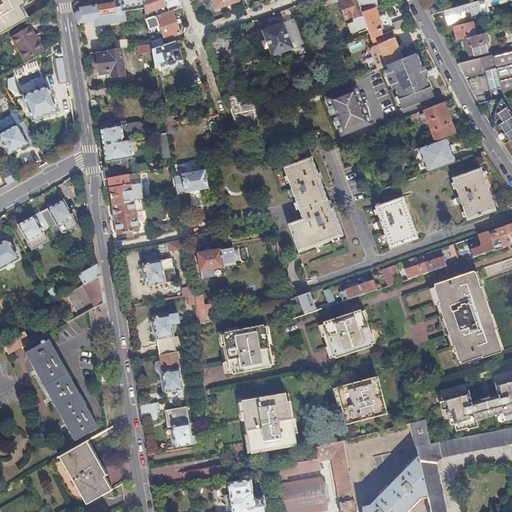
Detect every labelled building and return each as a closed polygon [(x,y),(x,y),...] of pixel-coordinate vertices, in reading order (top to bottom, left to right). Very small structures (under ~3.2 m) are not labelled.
[(0,0),(0,36),(28,20),(20,8),(26,4),(24,5),(21,0),(0,0)] [(99,5),(101,15),(121,11),(120,4),(124,3),(122,0),(114,0),(115,2),(99,5)] [(122,0),(124,3),(120,4),(121,11),(125,11),(145,7),(143,0),(122,0)] [(165,0),(143,0),(145,7),(146,13),(167,6),(165,0)] [(165,0),(167,6),(169,11),(173,10),(182,7),(180,0),(165,0)] [(213,0),(217,8),(239,0),(213,0)] [(349,23),(352,32),(367,27),(362,13),(360,8),(357,0),(343,0),(340,1),(346,18),(352,16),(354,21),(349,23)] [(377,7),(375,2),(360,8),(362,13),(376,7),(377,7)] [(466,20),(465,17),(482,13),(480,7),(478,2),(452,9),(444,11),(448,25),(466,20)] [(80,9),(78,14),(79,23),(96,20),(97,25),(126,19),(125,11),(121,11),(101,15),(99,5),(98,5),(80,9)] [(484,6),(480,7),(482,13),(483,16),(484,15),(486,17),(488,17),(484,6)] [(376,7),(362,13),(367,27),(369,33),(371,38),(381,34),(380,30),(383,28),(376,7)] [(164,39),(181,33),(173,10),(169,11),(146,18),(146,19),(149,29),(160,25),(162,31),(160,31),(161,33),(162,33),(164,39)] [(410,15),(392,22),(396,29),(414,21),(410,15)] [(272,56),(303,43),(294,18),(262,30),(272,56)] [(473,22),(453,27),(457,41),(463,39),(477,36),(473,22)] [(30,27),(12,38),(26,61),(44,51),(30,27)] [(486,44),(488,43),(486,34),(484,34),(477,36),(463,39),(466,48),(472,47),(474,56),(487,52),(486,44)] [(385,65),(403,58),(394,37),(378,44),(378,45),(372,47),(371,50),(378,68),(385,65)] [(130,38),(115,41),(116,49),(121,48),(131,47),(130,38)] [(180,50),(179,50),(175,41),(155,47),(164,74),(186,67),(183,59),(180,50)] [(349,45),(352,52),(363,48),(360,41),(349,45)] [(138,46),(139,54),(152,52),(152,49),(151,44),(138,46)] [(112,76),(125,75),(121,48),(116,49),(109,50),(109,53),(100,55),(98,55),(101,73),(112,72),(112,76)] [(55,60),(59,85),(68,84),(63,50),(58,51),(55,53),(56,57),(59,58),(59,59),(55,60)] [(511,50),(489,56),(458,64),(465,77),(477,74),(477,72),(497,67),(511,63),(511,50)] [(385,65),(401,106),(402,108),(432,95),(430,89),(433,88),(428,76),(425,77),(416,53),(403,58),(385,65)] [(497,67),(502,87),(502,88),(503,92),(511,89),(511,63),(497,67)] [(491,91),(502,89),(502,88),(502,87),(497,67),(477,72),(477,74),(486,71),(491,91)] [(49,86),(46,87),(43,77),(35,80),(38,90),(23,96),(23,97),(22,98),(22,99),(21,101),(22,102),(22,104),(23,107),(25,108),(26,109),(28,109),(33,122),(34,121),(35,124),(58,115),(57,112),(58,112),(49,86)] [(339,124),(337,125),(338,128),(341,136),(364,126),(362,119),(367,116),(369,116),(368,112),(369,111),(365,103),(362,104),(355,85),(325,97),(328,105),(329,107),(332,106),(339,124)] [(106,88),(90,91),(93,111),(99,110),(97,100),(108,98),(106,88)] [(234,98),(227,101),(237,130),(241,129),(240,123),(255,117),(264,114),(261,103),(251,105),(252,110),(241,112),(240,104),(236,104),(234,98)] [(497,131),(498,134),(501,140),(504,145),(511,141),(511,113),(506,104),(505,100),(504,99),(503,99),(502,98),(500,101),(499,104),(498,106),(496,111),(496,113),(495,116),(495,119),(495,123),(496,127),(497,131)] [(442,102),(423,110),(435,141),(446,137),(455,134),(442,102)] [(37,144),(35,140),(20,113),(18,110),(14,112),(11,115),(0,121),(0,139),(9,155),(28,144),(30,148),(37,144)] [(255,117),(240,123),(241,129),(256,126),(255,117)] [(137,122),(101,128),(104,145),(130,140),(129,136),(139,134),(140,134),(142,133),(143,131),(144,130),(144,128),(144,127),(143,125),(142,124),(141,123),(139,122),(137,122)] [(435,141),(418,147),(427,172),(456,162),(453,153),(451,153),(449,145),(446,137),(435,141)] [(138,139),(130,140),(132,151),(140,150),(138,139)] [(117,163),(118,168),(102,170),(104,178),(119,175),(118,172),(129,170),(127,158),(133,157),(132,151),(130,140),(104,145),(106,162),(112,161),(113,164),(117,163)] [(343,236),(333,207),(330,208),(312,157),(284,167),(292,189),(288,190),(291,197),(294,196),(302,219),(288,223),(299,252),(343,236)] [(11,168),(2,173),(9,185),(17,180),(11,168)] [(467,221),(496,211),(481,168),(453,178),(459,197),(456,198),(458,205),(461,204),(467,221)] [(185,192),(208,188),(205,169),(182,173),(185,192)] [(119,175),(104,178),(105,188),(111,187),(113,204),(142,199),(144,198),(140,175),(139,175),(139,172),(119,175)] [(208,211),(216,209),(217,213),(221,212),(218,192),(213,193),(215,203),(207,204),(208,211)] [(390,248),(418,238),(403,196),(380,205),(379,203),(376,204),(377,206),(375,206),(381,221),(377,222),(379,229),(383,227),(390,248)] [(64,199),(40,212),(49,227),(50,229),(57,225),(57,226),(62,223),(65,227),(76,221),(64,199)] [(136,211),(144,210),(142,199),(113,204),(118,234),(139,230),(136,211)] [(172,210),(174,221),(175,221),(181,219),(179,209),(172,210)] [(49,242),(43,231),(49,227),(40,212),(18,224),(33,252),(49,242)] [(175,222),(150,227),(151,235),(177,230),(175,222)] [(511,223),(495,229),(496,232),(490,234),(492,239),(499,237),(511,232),(511,223)] [(484,235),(479,237),(482,245),(484,253),(495,249),(492,239),(490,234),(489,231),(484,233),(484,235)] [(501,241),(497,242),(499,248),(511,243),(511,232),(499,237),(501,241)] [(0,269),(20,258),(9,239),(0,243),(0,269)] [(173,257),(183,255),(181,240),(169,242),(171,257),(162,259),(162,260),(143,263),(147,286),(177,281),(173,257)] [(482,245),(471,249),(473,256),(484,253),(482,245)] [(201,270),(236,264),(233,248),(220,251),(220,250),(198,254),(201,270)] [(428,261),(429,264),(425,265),(427,272),(446,266),(443,256),(428,261)] [(84,282),(80,284),(81,286),(82,286),(99,276),(97,264),(79,274),(84,282)] [(419,264),(405,269),(408,279),(427,272),(425,265),(420,267),(419,264)] [(389,267),(383,269),(388,285),(395,283),(393,277),(389,267)] [(481,358),(501,352),(474,271),(433,285),(460,363),(481,356),(481,358)] [(99,276),(82,286),(95,307),(103,302),(99,276)] [(360,282),(358,282),(362,294),(377,289),(374,280),(361,284),(360,282)] [(356,286),(339,292),(342,301),(362,294),(358,282),(356,283),(356,286)] [(328,288),(323,290),(327,299),(332,298),(328,288)] [(76,296),(73,291),(67,295),(69,299),(76,296)] [(296,296),(298,307),(290,311),(292,318),(316,310),(309,291),(296,296)] [(203,294),(194,295),(196,307),(204,306),(203,294)] [(204,306),(196,307),(198,324),(214,321),(211,304),(204,306)] [(337,357),(373,344),(362,309),(325,321),(337,357)] [(178,313),(153,318),(160,355),(176,352),(183,351),(180,335),(174,336),(172,324),(180,323),(178,313)] [(233,374),(271,367),(263,325),(224,332),(233,374)] [(24,332),(18,335),(5,343),(11,353),(29,342),(26,335),(24,332)] [(32,332),(26,335),(29,342),(30,343),(39,338),(36,332),(32,332)] [(75,439),(98,427),(50,339),(43,343),(42,340),(39,342),(40,344),(26,352),(75,439)] [(166,393),(183,390),(176,352),(160,355),(159,355),(160,360),(166,393)] [(511,369),(493,374),(498,395),(471,402),(466,383),(439,390),(445,414),(450,412),(456,431),(467,428),(467,429),(478,427),(476,420),(503,413),(505,421),(511,418),(511,369)] [(345,425),(386,414),(376,377),(335,387),(335,389),(338,388),(347,423),(345,423),(345,425)] [(294,434),(292,434),(285,394),(242,401),(242,402),(245,402),(254,452),(251,452),(251,453),(296,446),(294,434)] [(159,403),(140,406),(141,414),(158,412),(160,411),(159,403)] [(165,410),(168,427),(172,426),(189,423),(187,407),(165,410)] [(158,412),(141,414),(143,423),(150,422),(151,421),(160,419),(158,412)] [(431,443),(425,419),(419,420),(411,423),(423,476),(430,511),(447,511),(439,475),(437,463),(442,458),(474,452),(511,445),(511,427),(503,430),(455,439),(431,443)] [(193,444),(197,443),(198,441),(197,435),(192,436),(189,423),(172,426),(176,447),(193,444)] [(355,511),(430,511),(423,476),(411,423),(369,433),(343,440),(355,511)] [(355,511),(343,440),(316,447),(318,457),(319,457),(335,453),(344,502),(340,503),(341,511),(355,511)] [(86,441),(59,456),(86,504),(112,490),(104,477),(106,476),(86,441)] [(316,447),(303,450),(305,461),(318,459),(318,457),(316,447)] [(305,461),(274,467),(275,477),(294,474),(321,469),(319,457),(318,457),(318,459),(305,461)] [(155,484),(178,483),(177,467),(155,467),(155,484)] [(274,467),(259,470),(261,480),(275,477),(274,467)] [(251,479),(250,479),(249,472),(239,474),(240,481),(228,482),(233,511),(264,511),(264,506),(265,504),(264,497),(262,496),(254,497),(251,479)] [(275,487),(275,499),(277,511),(310,511),(330,508),(325,478),(275,487)]
